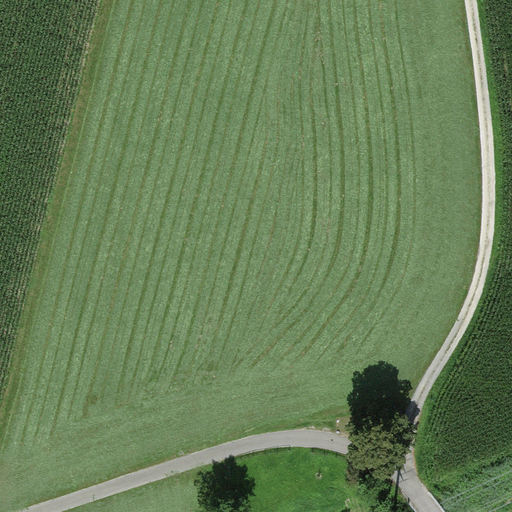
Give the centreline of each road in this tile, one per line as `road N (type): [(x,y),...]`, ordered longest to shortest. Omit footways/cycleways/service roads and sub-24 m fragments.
road 1 (track): [(471,0),(489,178),(487,250),(466,315),(409,431),(402,473)]
road 2 (residential): [(430,511),(402,473),(356,449),(303,440),(237,449),(38,511)]
